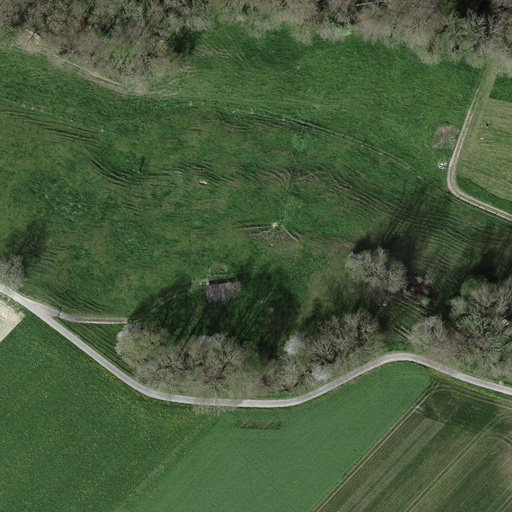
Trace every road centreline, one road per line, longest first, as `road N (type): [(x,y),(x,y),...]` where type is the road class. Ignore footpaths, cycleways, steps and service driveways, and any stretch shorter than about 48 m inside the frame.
road 1 (track): [(0,294),(157,394),(295,400),(397,353),(511,391)]
road 2 (track): [(511,217),(451,180),(476,69),(473,43)]
